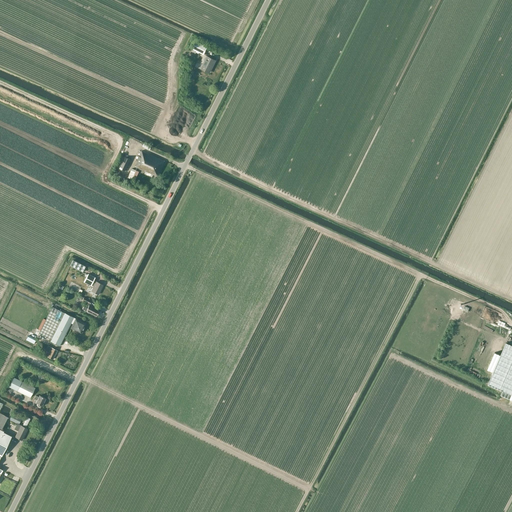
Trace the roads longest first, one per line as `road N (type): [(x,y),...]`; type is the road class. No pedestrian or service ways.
road 1 (unclassified): [(10,511),(268,0)]
road 2 (track): [(421,274),(308,488),(78,375)]
road 3 (track): [(511,325),(494,307),(185,165)]
road 4 (track): [(193,149),(511,299)]
road 5 (track): [(0,81),(115,134),(120,144),(102,179),(163,210)]
road 6 (track): [(500,405),(392,354),(396,345)]
road 7 (track): [(490,399),(431,511)]
